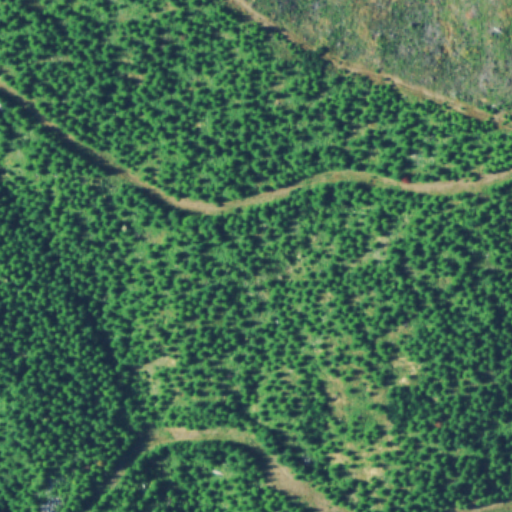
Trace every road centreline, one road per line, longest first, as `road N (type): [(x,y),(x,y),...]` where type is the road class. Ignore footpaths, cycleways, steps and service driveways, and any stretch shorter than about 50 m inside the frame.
road 1 (track): [(511,162),(434,183),(328,169),(190,204),(119,169),(0,84)]
road 2 (track): [(511,502),(444,511),(315,497),(223,430),(151,435),(105,479)]
